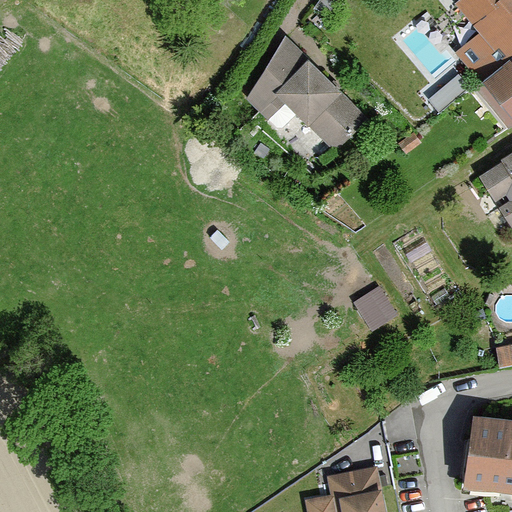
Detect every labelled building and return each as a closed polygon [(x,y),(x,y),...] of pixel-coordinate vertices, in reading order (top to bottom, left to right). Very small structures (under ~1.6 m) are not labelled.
[(506,57),(511,52),(511,0),(461,0),(458,3),(482,33),(461,52),(483,77),(506,57)] [(336,147),(366,118),(287,39),(250,96),(263,108),(280,91),(336,147)] [(485,80),(511,110),(511,52),(506,57),(509,60),(485,80)] [(469,86),(459,74),(429,99),(439,110),(469,86)] [(280,91),(263,108),(251,120),(310,171),(336,147),(280,91)] [(511,157),(485,175),(499,196),(511,186),(511,203),(506,207),(511,216),(511,157)] [(375,325),(400,309),(383,281),(357,296),(375,325)] [(511,345),(497,348),(501,367),(511,364),(511,345)] [(473,463),(471,482),(511,486),(511,427),(478,423),(473,463)] [(382,511),(374,470),(340,477),(345,498),(328,502),(328,498),(311,501),(313,511),(382,511)]
